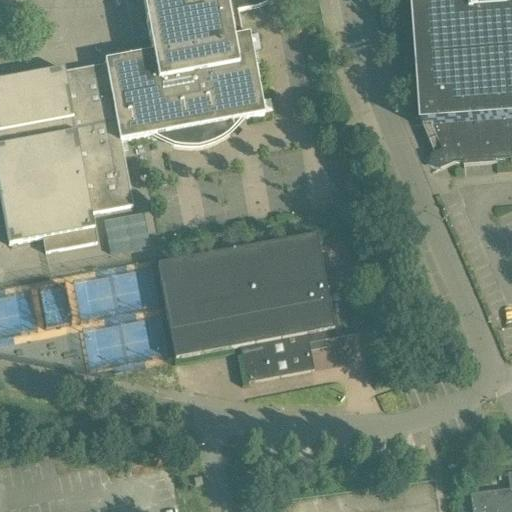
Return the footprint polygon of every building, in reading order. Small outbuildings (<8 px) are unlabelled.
[(64,71),(0,82),(0,202),(8,248),(42,241),(45,256),(96,246),(91,217),(132,209),(120,144),(168,135),(170,146),(181,148),(190,148),(198,148),(206,146),(214,143),(221,139),(228,135),(239,122),(263,118),(251,53),(248,37),(242,38),(237,14),(251,11),(259,9),(267,5),(274,1),(274,0),(141,0),(151,55),(104,64),(105,68),(64,75),(64,71)] [(511,0),(413,0),(423,127),(441,171),(455,164),(464,164),(464,167),(465,167),(497,164),(497,162),(511,161),(511,163),(511,0)] [(251,53),(260,51),(257,35),(248,37),(251,53)] [(143,216),(103,223),(109,256),(149,248),(143,216)] [(315,237),(156,267),(174,362),(239,350),(245,386),(313,373),(308,346),(357,337),(348,288),(326,292),(315,237)] [(345,277),(361,275),(359,260),(344,262),(345,277)] [(361,340),(319,347),(323,374),(366,367),(361,340)] [(509,492),(469,497),(471,511),(511,511),(511,475),(507,476),(509,492)]
